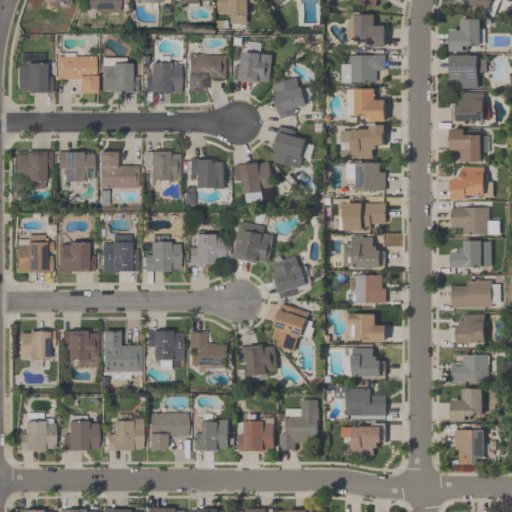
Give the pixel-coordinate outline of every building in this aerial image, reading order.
[(78,0),(47,0),(75,9),(78,0)] [(86,0),(125,0),(125,2),(118,2),(118,12),(93,12),(93,17),(86,17),(86,0)] [(229,15),(227,15),(227,12),(217,12),(217,0),(253,0),(253,1),(247,1),(247,15),(245,15),(245,23),(229,23),(229,15)] [(499,0),(493,16),(485,13),(486,10),(464,2),(463,5),(455,2),(455,0),(499,0)] [(384,46),(370,46),(370,44),(366,44),(366,39),(347,39),(347,22),(349,22),(349,14),(354,14),(354,13),(374,13),(374,24),(384,24),(384,46)] [(449,50),(449,28),(460,28),(460,17),(480,17),(480,44),(467,44),(467,49),(463,49),(463,50),(449,50)] [(233,78),(234,64),(240,65),(241,50),(246,50),(247,40),(260,42),(259,52),(272,53),(269,81),(257,79),(257,81),(233,78)] [(15,92),(15,65),(18,65),(18,53),(42,53),(42,63),(45,63),(45,76),(50,76),(50,92),(15,92)] [(55,56),(62,56),(62,53),(73,53),(73,56),(94,56),(94,75),(95,75),(95,93),(77,93),(77,79),(55,79),(55,56)] [(376,81),(340,81),(340,63),(347,63),(347,54),(374,54),(379,54),(379,53),(384,53),(384,69),(376,69),(376,81)] [(486,57),(486,71),(477,71),(477,88),(459,88),(459,78),(449,78),(449,53),(477,54),(477,57),(486,57)] [(225,54),(225,77),(203,77),(203,91),(184,90),(184,73),(186,73),(186,54),(225,54)] [(100,90),(100,65),(110,65),(110,62),(112,62),(112,57),(124,57),(124,62),(130,62),(130,76),(136,76),(136,92),(111,92),(111,90),(100,90)] [(178,92),(161,92),(161,91),(143,91),(143,76),(148,76),(148,62),(168,62),(168,65),(178,65),(178,92)] [(309,85),(312,96),(311,101),(305,102),(306,104),(293,107),(295,113),(279,117),(272,93),(274,93),(272,83),(295,76),(298,86),(301,85),(301,87),(309,85)] [(374,88),(374,98),(384,98),(384,120),(367,119),(367,114),(354,114),(354,113),(345,113),(346,88),(354,89),(354,87),(374,88)] [(483,91),(483,98),(485,98),(485,108),(489,108),(489,118),(483,118),(483,120),(464,120),(464,123),(451,123),(451,105),(455,105),(455,104),(458,104),(458,100),(462,100),(462,91),(483,91)] [(385,144),(375,144),(375,148),(372,148),(372,156),(340,156),(339,129),(351,129),(351,128),(369,128),(369,124),(384,123),(384,130),(385,130),(385,144)] [(299,167),(271,160),(274,150),(272,149),(278,125),(295,129),(293,135),(305,138),(301,155),(302,155),(299,167)] [(480,133),(480,160),(460,160),(460,149),(449,149),(449,127),(463,127),(463,133),(480,133)] [(148,151),(167,151),(167,153),(178,153),(178,178),(167,178),(167,180),(148,180),(148,166),(142,166),(142,151),(148,151)] [(50,152),(50,168),(44,168),(44,181),(43,181),(43,188),(23,188),(23,176),(13,176),(13,154),(24,154),(24,152),(50,152)] [(62,181),(62,168),(56,168),(56,152),(81,152),(81,154),(91,154),(91,178),(81,178),(81,181),(80,181),(80,188),(69,188),(69,181),(62,181)] [(137,166),(137,188),(98,188),(98,168),(97,168),(97,152),(114,152),(114,166),(137,166)] [(193,186),(193,175),(188,175),(188,158),(194,158),(194,159),(213,159),(213,161),(222,161),(222,188),(212,188),(212,187),(195,187),(195,186),(193,186)] [(245,202),(244,193),(243,193),(241,179),(235,180),(233,164),(257,161),(257,162),(268,161),(271,186),(261,188),(261,190),(260,190),(261,200),(245,202)] [(355,189),(355,179),(345,179),(345,162),(355,162),(355,161),(379,161),(379,171),(384,171),(384,189),(355,189)] [(461,171),(461,166),(483,166),(483,172),(486,172),(486,181),(491,181),(491,196),(483,196),(483,194),(465,194),(465,198),(450,198),(450,178),(457,178),(457,176),(457,174),(459,172),(461,171)] [(385,201),(384,223),(369,223),(369,230),(342,230),(342,229),(337,229),(337,216),(342,216),(342,210),(337,210),(337,202),(379,202),(379,201),(385,201)] [(487,207),(486,220),(498,220),(498,233),(461,233),(461,226),(450,226),(450,206),(487,207)] [(268,262),(257,260),(256,261),(232,256),(239,219),(264,224),(263,233),(273,235),(268,262)] [(51,242),(51,252),(44,252),(44,255),(50,255),(50,272),(25,272),(25,269),(14,269),(14,245),(25,245),(25,242),(25,234),(42,234),(42,242),(51,242)] [(135,271),(115,271),(115,273),(99,273),(99,243),(110,243),(110,234),(129,234),(129,249),(135,249),(135,271)] [(222,262),(212,262),(212,264),(186,264),(186,247),(193,247),(193,234),(212,234),(212,237),(222,237),(222,262)] [(342,265),(342,241),(350,241),(350,235),(362,235),(362,237),(372,237),(372,245),(376,245),(376,249),(379,249),(379,250),(383,250),(383,264),(379,264),(379,265),(378,265),(378,267),(372,267),(372,265),(366,265),(366,267),(350,267),(350,265),(342,265)] [(489,240),(489,266),(450,266),(450,250),(459,250),(459,247),(462,247),(462,239),(481,239),(481,240),(489,240)] [(56,272),(56,244),(67,244),(67,242),(86,242),(86,255),(92,255),(92,272),(56,272)] [(143,271),(143,255),(148,255),(148,242),(168,242),(168,244),(178,244),(178,268),(168,268),(168,271),(143,271)] [(280,297),(273,274),(274,273),(271,263),(276,261),(274,258),(278,254),(282,259),(295,255),(299,266),(300,265),(301,267),(305,266),(310,281),(306,282),(306,283),(296,286),(298,292),(280,297)] [(355,274),(381,274),(381,287),(385,287),(385,302),(355,302),(355,300),(354,300),(354,293),(349,293),(349,275),(355,275),(355,274)] [(490,278),(490,283),(498,283),(498,303),(490,303),(490,307),(450,307),(450,285),(465,285),(465,278),(490,278)] [(308,312),(304,324),(313,327),(309,338),(301,335),(300,336),(298,335),(292,352),(281,347),(281,346),(276,344),(278,340),(271,337),(274,328),(271,326),(280,302),(308,312)] [(375,313),(375,324),(382,324),(382,325),(385,325),(385,340),(354,340),(354,336),(349,336),(349,324),(348,324),(348,313),(375,313)] [(484,313),(484,320),(486,320),(486,328),(484,328),(484,342),(455,342),(455,341),(451,341),(450,327),(455,327),(455,325),(459,325),(458,320),(463,320),(463,313),(484,313)] [(145,329),(154,329),(154,330),(170,330),(170,332),(180,332),(180,369),(157,369),(157,360),(151,360),(151,347),(145,347),(145,329)] [(95,333),(95,358),(85,357),(85,360),(65,360),(65,346),(59,346),(60,330),(85,331),(84,333),(95,333)] [(53,331),(53,347),(47,347),(47,360),(27,360),(27,359),(17,359),(17,333),(27,333),(27,331),(45,331),(53,331)] [(139,346),(139,375),(128,375),(128,379),(109,379),(109,375),(101,375),(101,348),(100,348),(100,331),(117,331),(117,345),(139,346)] [(225,344),(226,367),(196,367),(196,365),(188,365),(188,356),(194,356),(194,348),(187,348),(186,331),(204,331),(204,343),(217,343),(217,344),(225,344)] [(237,346),(262,343),(263,346),(274,345),(276,369),(266,370),(266,373),(247,375),(245,361),(239,362),(237,346)] [(344,374),(344,346),(371,346),(371,355),(381,355),(381,374),(344,374)] [(487,380),(450,380),(450,361),(454,361),(454,366),(459,366),(459,361),(462,361),(462,354),(487,354),(487,380)] [(385,415),(345,415),(345,397),(334,397),(334,385),(347,385),(347,388),(370,388),(370,394),(385,394),(385,415)] [(450,398),(461,398),(461,388),(481,388),(481,415),(468,415),(468,419),(465,419),(465,420),(450,420),(450,398)] [(294,450),(290,450),(290,449),(281,449),(281,450),(279,450),(278,433),(284,433),(284,408),(300,408),(300,399),(317,399),(317,437),(308,437),(308,440),(301,440),(301,442),(294,442),(294,450)] [(17,451),(17,434),(22,434),(22,421),(24,421),(24,413),(40,413),(40,421),(42,419),(48,419),(50,421),(50,423),(52,423),(52,449),(42,449),(42,451),(17,451)] [(185,413),(185,436),(164,436),(164,449),(162,449),(162,450),(149,450),(149,449),(146,449),(146,433),(146,413),(185,413)] [(237,450),(237,434),(243,434),(243,420),(245,420),(245,414),(255,414),(255,420),(263,420),(263,422),(273,422),(273,448),(263,448),(263,450),(237,450)] [(96,448),(85,448),(85,450),(61,450),(61,434),(66,434),(66,421),(67,421),(67,416),(84,416),(84,421),(86,421),(86,423),(96,423),(96,448)] [(140,449),(130,449),(130,450),(105,450),(105,434),(110,434),(110,421),(128,420),(128,418),(140,418),(140,449)] [(227,419),(227,448),(217,448),(217,450),(192,450),(192,433),(197,433),(197,421),(216,421),(216,419),(227,419)] [(372,454),(352,454),(352,425),(380,425),(380,442),(376,442),(376,447),(372,447),(372,454)] [(457,463),(457,448),(454,448),(454,429),(482,429),(482,463),(457,463)]
